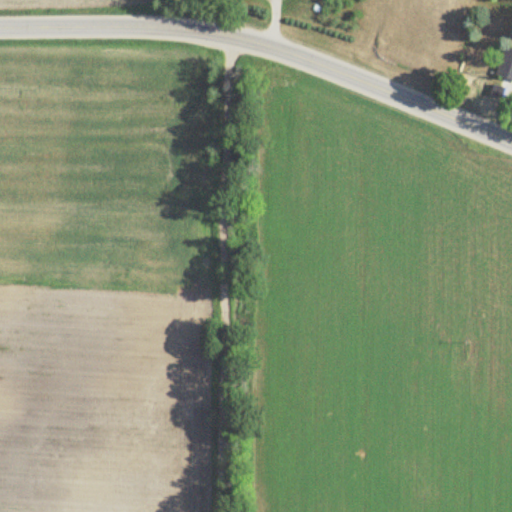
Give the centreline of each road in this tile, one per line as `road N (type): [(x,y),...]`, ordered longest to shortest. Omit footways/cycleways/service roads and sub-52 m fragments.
road 1 (residential): [(511,144),(228,31),(0,24)]
road 2 (track): [(225,511),(228,31)]
